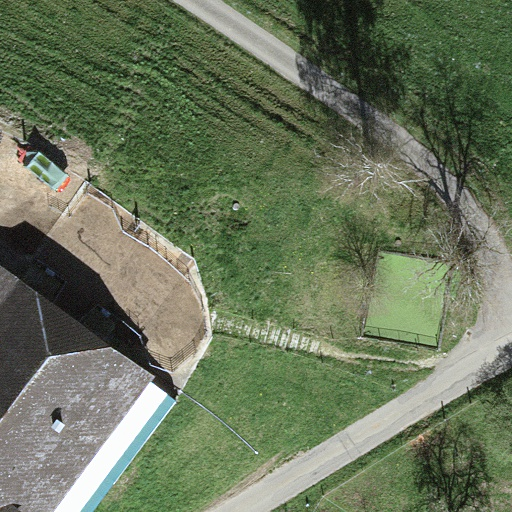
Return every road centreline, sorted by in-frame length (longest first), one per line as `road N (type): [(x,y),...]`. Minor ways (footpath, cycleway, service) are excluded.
road 1 (unclassified): [(477,361),(502,305),(498,254),(476,216),(435,165),(377,116),(203,0)]
road 2 (unclassified): [(477,361),(228,511)]
